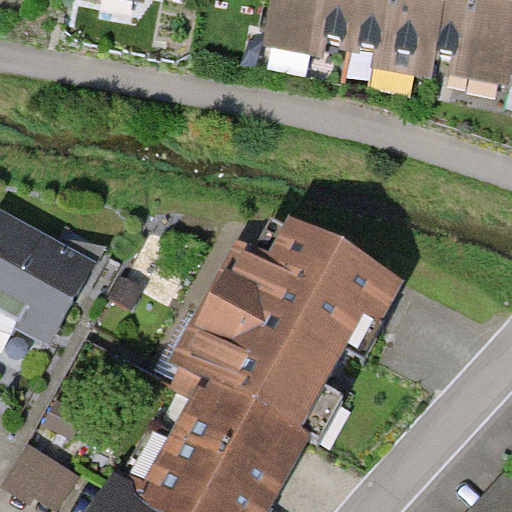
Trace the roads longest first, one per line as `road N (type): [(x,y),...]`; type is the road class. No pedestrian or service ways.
road 1 (residential): [(511,176),(361,128),(0,59)]
road 2 (residential): [(511,362),(376,511)]
